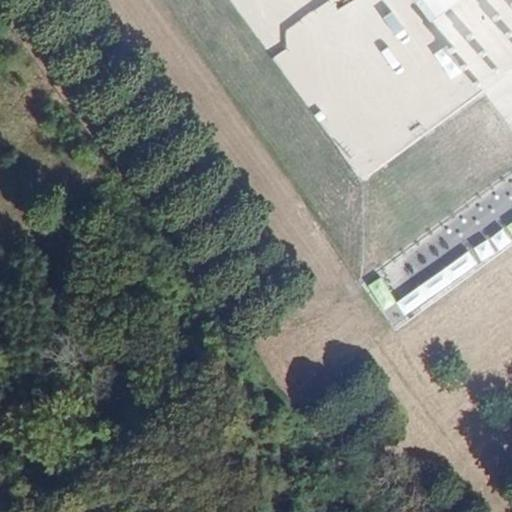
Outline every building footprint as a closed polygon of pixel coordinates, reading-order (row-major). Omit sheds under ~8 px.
[(504,18),(505,17),(505,16),(505,14),(505,13),(504,12),(503,11),(501,11),(500,11),(499,11),(498,12),(497,14),(497,15),(497,16),(498,18),(499,19),(500,19),(501,19),(503,19),(504,18)] [(476,40),(477,38),(477,37),(477,36),(477,34),(476,33),(475,32),(473,32),(472,32),(470,33),(469,34),(469,35),(469,36),(469,38),(469,39),(470,40),(472,41),(473,41),(475,40),(476,40)] [(456,54),(457,53),(458,52),(458,50),(457,49),(457,48),(455,47),(454,47),(452,47),(451,47),(450,48),(449,50),(449,51),(449,52),(450,54),(451,55),(452,55),(454,55),(455,55),(456,54)] [(489,56),(489,55),(490,53),(490,52),(489,50),(489,49),(487,49),(486,48),(485,48),(483,49),(482,50),(481,51),(481,53),(481,54),(482,55),(483,56),(484,57),(486,57),(487,57),(489,56)] [(469,71),(470,70),(470,68),(470,67),(470,66),(469,64),(468,64),(466,63),(465,63),(463,64),(462,65),(462,66),(461,68),(462,69),(462,70),(463,71),(465,72),(466,72),(467,72),(469,71)] [(501,72),(502,71),(503,70),(503,69),(502,67),(501,66),(500,65),(499,65),(497,65),(496,66),(495,67),(494,68),(494,69),(494,71),(495,72),(496,73),(497,73),(499,74),(500,73),(501,72)] [(481,87),(482,86),(482,84),(482,83),(482,82),(481,81),(480,80),(479,79),(477,79),(476,80),(475,81),(474,82),(474,84),(474,85),(475,86),(476,87),(477,88),(478,88),(480,88),(481,87)]
